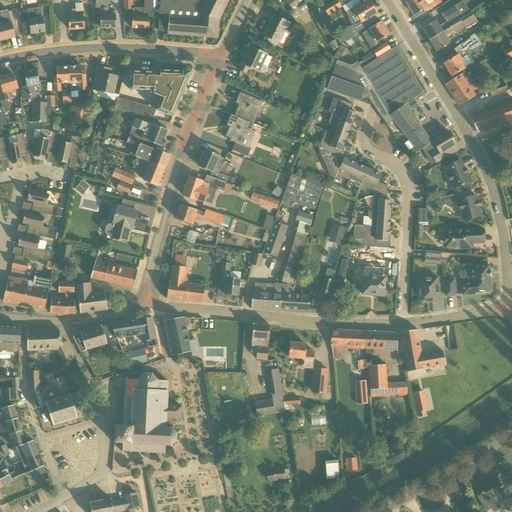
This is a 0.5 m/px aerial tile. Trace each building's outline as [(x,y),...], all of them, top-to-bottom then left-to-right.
[(108,12),(108,8),(108,0),(96,0),(96,8),(100,8),(101,28),(116,28),(116,12),(108,12)] [(132,28),(149,29),(149,16),(154,16),(152,0),(144,0),(144,9),(134,8),(134,0),(122,0),(123,10),(133,10),(132,28)] [(161,0),(159,31),(168,31),(167,34),(168,34),(176,35),(177,35),(185,35),(185,36),(186,36),(186,35),(194,36),(195,36),(203,37),(204,37),(204,35),(208,36),(208,38),(209,38),(209,37),(217,38),(219,21),(219,20),(222,14),(223,13),(222,13),(225,7),(226,7),(226,6),(228,0),(229,0),(205,0),(205,1),(200,1),(200,0),(161,0)] [(292,9),(296,5),(292,0),(288,0),(286,2),(292,9)] [(427,11),(434,7),(436,6),(431,0),(408,0),(406,2),(415,16),(426,9),(427,11)] [(328,15),(341,7),(337,1),(324,10),(328,15)] [(376,13),(369,1),(362,6),(360,3),(346,12),(349,18),(348,19),(353,26),(361,22),(376,13)] [(69,30),(85,29),(83,3),(75,4),(76,9),(68,10),(69,30)] [(430,41),(461,20),(469,14),(468,11),(462,15),(455,5),(442,13),(447,22),(439,27),(435,21),(422,28),(430,41)] [(42,17),(40,8),(27,10),(29,19),(31,34),(45,32),(43,17),(42,17)] [(294,9),(290,13),(294,17),(298,13),(294,9)] [(466,29),(477,22),(471,13),(469,14),(461,20),(430,41),(437,52),(450,44),(446,37),(454,32),(456,34),(466,28),(466,29)] [(278,43),(288,24),(274,15),(269,24),(271,25),(265,36),(278,43)] [(4,25),(2,17),(0,17),(0,40),(0,41),(15,37),(11,23),(4,25)] [(377,42),(389,35),(382,22),(369,29),(362,34),(371,48),(378,44),(377,42)] [(340,44),(353,36),(349,29),(336,37),(340,44)] [(444,64),(452,76),(465,68),(461,62),(463,61),(461,59),(483,45),(476,32),(455,49),(459,55),(444,64)] [(335,40),(329,44),(333,51),(339,47),(335,40)] [(377,58),(390,49),(386,43),(373,51),(374,53),(377,58)] [(366,66),(358,71),(355,72),(335,65),(327,89),(360,101),(362,97),(369,99),(387,125),(394,121),(406,136),(421,127),(413,117),(412,118),(409,114),(410,113),(408,111),(405,106),(410,103),(413,107),(416,104),(414,100),(424,93),(401,54),(400,54),(396,47),(397,47),(396,46),(391,49),(378,59),(372,62),(366,66)] [(511,57),(511,46),(502,52),(507,61),(511,57)] [(267,55),(250,47),(250,48),(249,47),(246,53),(247,53),(239,70),(246,74),(249,68),(259,73),(267,55)] [(365,56),(361,59),(365,66),(370,63),(365,56)] [(82,75),(82,66),(69,67),(70,83),(70,91),(86,90),(85,75),(82,75)] [(55,92),(61,92),(60,84),(70,83),(69,67),(56,68),(57,76),(54,77),(55,92)] [(113,95),(115,87),(117,77),(106,75),(107,69),(97,67),(92,90),(93,90),(111,94),(113,95)] [(322,68),(319,73),(325,76),(327,71),(322,68)] [(40,85),(37,69),(24,72),(27,86),(21,87),(24,100),(37,98),(35,86),(40,85)] [(156,110),(173,117),(188,79),(188,80),(189,79),(188,78),(187,79),(183,77),(183,72),(184,72),(184,71),(183,71),(160,70),(160,73),(155,73),(130,72),(129,90),(154,91),(154,94),(161,97),(156,110)] [(460,106),(460,105),(475,96),(462,77),(461,74),(445,85),(460,106)] [(12,98),(9,91),(18,88),(14,75),(0,78),(0,81),(3,92),(4,92),(6,100),(1,101),(4,113),(10,111),(7,100),(12,98)] [(491,97),(507,92),(504,82),(488,87),(491,97)] [(263,110),(260,109),(263,102),(240,93),(236,103),(241,105),(239,109),(238,108),(234,116),(236,116),(257,125),(263,110)] [(470,115),(469,116),(477,133),(478,133),(511,121),(511,99),(511,97),(496,102),(499,109),(479,116),(478,113),(470,115)] [(355,113),(350,111),(353,105),(340,101),(336,113),(335,112),(332,114),(330,119),(350,127),(350,126),(352,127),(352,126),(351,125),(355,113)] [(46,122),(47,103),(33,102),(32,122),(46,122)] [(83,126),(88,106),(77,104),(72,123),(83,126)] [(234,116),(231,115),(227,125),(231,127),(230,131),(229,130),(225,139),(230,141),(229,141),(231,142),(231,141),(235,143),(232,150),(248,157),(251,149),(245,146),(253,124),(257,126),(257,125),(236,116),(234,116)] [(128,139),(140,143),(142,139),(161,147),(168,130),(148,122),(147,124),(135,119),(132,127),(132,128),(128,139)] [(346,139),(350,127),(330,119),(328,123),(330,126),(331,126),(329,132),(325,131),(325,132),(346,139)] [(432,142),(421,127),(406,136),(417,151),(432,142)] [(55,154),(60,134),(41,130),(35,157),(44,159),(46,152),(55,154)] [(341,151),(346,139),(325,132),(321,144),(323,145),(341,151)] [(445,151),(456,144),(449,132),(432,142),(417,151),(418,153),(426,146),(434,160),(429,163),(431,167),(448,156),(445,151)] [(13,164),(22,162),(21,156),(30,154),(26,133),(16,135),(18,143),(9,144),(13,164)] [(78,159),(82,139),(72,136),(70,144),(62,142),(57,161),(67,164),(68,157),(78,159)] [(140,143),(135,156),(142,159),(143,159),(165,167),(170,155),(140,143)] [(337,179),(344,158),(341,151),(323,145),(321,144),(319,149),(330,176),(337,179)] [(198,166),(212,172),(210,176),(227,182),(229,177),(219,173),(218,174),(213,172),(217,163),(222,166),(225,160),(219,157),(206,150),(198,166)] [(351,181),(358,165),(344,158),(337,179),(339,180),(343,179),(343,177),(351,181)] [(158,186),(165,167),(143,159),(142,159),(138,170),(138,173),(138,175),(140,177),(141,178),(143,180),(158,186)] [(464,169),(460,161),(445,167),(453,189),(471,182),(466,169),(464,169)] [(368,169),(358,165),(351,181),(355,183),(354,184),(356,187),(362,190),(371,170),(369,169),(370,168),(369,168),(368,169)] [(132,184),(135,177),(116,169),(112,176),(132,184)] [(387,195),(387,186),(378,182),(381,175),(371,170),(362,190),(364,191),(367,189),(368,188),(374,191),(373,197),(369,196),(364,198),(365,200),(371,198),(375,198),(375,194),(387,195)] [(291,174),(281,204),(293,208),(295,203),(315,210),(324,186),(291,174)] [(210,176),(206,175),(204,182),(190,178),(183,196),(197,200),(197,199),(205,201),(207,194),(210,186),(224,191),(227,184),(227,182),(210,176)] [(83,195),(90,186),(82,180),(75,189),(83,195)] [(129,193),(131,187),(120,182),(117,188),(129,193)] [(227,184),(224,191),(230,194),(233,186),(227,184)] [(277,185),(271,193),(278,198),(283,191),(277,185)] [(324,190),(322,195),(330,198),(332,193),(324,190)] [(53,216),(55,206),(47,204),(49,195),(30,191),(28,201),(34,202),(32,211),(53,216)] [(250,201),(260,204),(266,206),(269,198),(262,196),(253,193),(250,201)] [(386,200),(387,195),(375,194),(375,198),(371,198),(365,200),(369,208),(368,214),(390,215),(392,215),(392,214),(390,214),(391,201),(386,200)] [(101,202),(111,205),(114,199),(104,195),(101,202)] [(441,206),(455,202),(453,195),(439,199),(441,206)] [(477,202),(476,195),(458,200),(463,219),(472,217),(472,219),(481,217),(479,207),(480,207),(478,201),(477,202)] [(176,219),(191,224),(194,217),(221,226),(227,227),(231,219),(231,218),(225,216),(206,210),(204,213),(180,205),(176,219)] [(133,228),(137,212),(117,207),(113,225),(110,224),(108,225),(106,227),(105,232),(105,234),(107,236),(112,237),(111,239),(120,241),(121,239),(128,241),(131,227),(133,228)] [(58,208),(57,216),(63,218),(65,210),(58,208)] [(428,223),(428,212),(429,209),(419,209),(419,223),(428,223)] [(309,225),(312,216),(297,210),(294,220),(309,225)] [(48,238),(50,228),(43,227),(44,218),(25,214),(23,223),(29,224),(27,234),(48,238)] [(389,228),(390,215),(368,214),(368,217),(370,220),(372,220),(371,226),(363,226),(354,225),(356,220),(352,218),(351,224),(354,226),(357,226),(389,228)] [(277,258),(288,226),(274,221),(270,234),(266,243),(263,253),(277,258)] [(333,225),(329,237),(342,241),(346,228),(333,225)] [(390,242),(390,241),(388,241),(389,228),(357,226),(354,226),(353,239),(363,239),(362,246),(381,247),(382,241),(390,242)] [(484,243),(484,230),(444,231),(445,246),(459,246),(459,248),(472,247),(472,243),(484,243)] [(50,262),(52,252),(38,249),(40,240),(20,236),(18,246),(24,247),(23,256),(48,261),(50,262)] [(61,245),(58,263),(68,265),(71,246),(61,245)] [(441,266),(441,262),(441,253),(425,252),(424,261),(424,264),(441,266)] [(259,267),(262,256),(254,255),(252,265),(259,267)] [(133,288),(138,271),(111,264),(113,260),(97,257),(90,278),(132,287),(132,288),(133,288)] [(385,269),(386,265),(386,260),(365,258),(362,294),(384,296),(385,278),(385,269)] [(26,271),(27,263),(14,260),(12,267),(26,271)] [(231,264),(229,263),(222,263),(221,263),(219,285),(225,286),(224,294),(238,296),(239,288),(244,289),(245,280),(240,280),(240,279),(229,278),(231,264)] [(167,299),(203,303),(205,286),(186,284),(187,268),(185,267),(172,265),(170,282),(169,282),(167,299)] [(489,271),(488,266),(472,268),(473,283),(462,284),(463,295),(474,294),(474,292),(490,291),(489,277),(491,277),(490,271),(489,271)] [(45,311),(50,284),(51,279),(34,276),(33,282),(39,283),(35,299),(33,298),(31,308),(45,311)] [(32,287),(13,283),(14,278),(8,277),(3,302),(31,308),(33,298),(35,299),(39,283),(33,282),(32,287)] [(329,296),(332,286),(333,281),(325,278),(320,293),(329,296)] [(439,301),(438,278),(418,279),(418,288),(417,288),(418,298),(425,297),(425,302),(439,301)] [(73,281),(73,279),(66,279),(66,282),(59,283),(59,293),(66,292),(66,298),(51,298),(50,313),(66,314),(76,314),(76,297),(73,298),(73,293),(74,293),(74,281),(73,281)] [(446,296),(455,295),(454,280),(445,280),(446,296)] [(91,294),(90,283),(75,285),(76,297),(79,297),(79,299),(80,313),(107,310),(105,292),(91,294)] [(251,309),(263,310),(263,298),(270,298),(270,292),(266,292),(267,284),(255,283),(254,290),(252,290),(251,309)] [(263,310),(281,311),(282,290),(284,290),(290,289),(292,285),(274,283),(274,285),(273,292),(270,292),(270,298),(263,298),(263,310)] [(294,294),(294,285),(292,285),(290,289),(284,290),(282,290),(281,311),(309,313),(310,295),(294,294)] [(111,324),(102,327),(106,340),(118,336),(119,338),(141,335),(143,342),(146,341),(147,348),(158,346),(153,321),(152,317),(111,324)] [(172,355),(191,351),(191,349),(187,332),(184,317),(164,321),(172,355)] [(267,361),(267,360),(270,325),(253,324),(251,350),(257,350),(256,360),(267,361)] [(18,328),(0,326),(0,350),(19,351),(19,350),(20,344),(19,327),(18,327),(18,328)] [(106,340),(102,327),(102,326),(80,333),(79,333),(75,335),(74,335),(73,338),(81,352),(82,352),(89,350),(107,344),(108,348),(119,344),(117,339),(119,338),(118,336),(106,340)] [(61,344),(59,330),(27,331),(27,350),(57,349),(64,364),(75,358),(68,343),(68,342),(61,344)] [(365,349),(365,346),(362,346),(364,332),(332,330),(331,348),(332,348),(332,350),(342,350),(347,351),(347,348),(365,349)] [(400,332),(400,334),(405,365),(406,365),(407,372),(435,368),(445,366),(443,351),(421,355),(417,330),(400,332)] [(397,351),(398,334),(364,332),(362,346),(365,346),(365,349),(374,350),(379,350),(379,355),(379,358),(390,358),(391,350),(397,351)] [(313,369),(313,360),(314,352),(305,351),(306,344),(290,343),(289,358),(302,359),(302,368),(313,369)] [(144,349),(128,352),(131,365),(147,362),(144,349)] [(364,369),(364,359),(356,360),(356,369),(364,369)] [(371,398),(374,397),(408,395),(407,382),(387,383),(386,365),(368,366),(371,398)] [(283,393),(279,369),(267,371),(271,395),(272,395),(282,394),(283,393)] [(325,394),(327,370),(315,369),(312,393),(325,394)] [(39,372),(28,372),(30,392),(40,389),(39,380),(39,372)] [(151,375),(144,374),(144,372),(142,373),(143,375),(138,379),(136,378),(136,379),(137,380),(128,379),(128,389),(125,389),(125,390),(128,390),(127,398),(125,398),(125,399),(127,400),(127,407),(125,407),(125,409),(127,409),(127,416),(124,416),(124,418),(127,418),(126,423),(123,423),(120,425),(115,425),(115,429),(114,439),(114,438),(114,443),(118,443),(123,443),(122,452),(124,452),(124,451),(130,451),(130,453),(131,453),(131,451),(139,452),(139,453),(140,453),(140,452),(148,452),(148,454),(149,454),(149,452),(156,453),(156,454),(158,454),(158,453),(164,453),(163,454),(165,454),(165,445),(170,445),(171,447),(172,447),(171,445),(176,441),(177,442),(178,441),(176,440),(177,434),(179,433),(178,432),(176,433),(172,428),(173,427),(173,422),(179,422),(179,418),(181,418),(182,407),(167,406),(168,381),(158,381),(159,380),(158,379),(156,380),(152,375),(153,373),(152,372),(151,375)] [(51,385),(40,389),(30,392),(36,409),(47,406),(53,425),(77,418),(74,408),(80,406),(75,393),(70,395),(64,376),(49,381),(51,385)] [(0,396),(0,400),(17,400),(17,389),(0,389),(0,396)] [(367,392),(357,392),(358,404),(367,404),(367,392)] [(273,407),(274,414),(285,412),(284,405),(283,400),(282,394),(272,395),(272,400),(273,407)] [(272,400),(255,402),(257,417),(274,414),(272,400)] [(5,422),(18,418),(14,405),(1,409),(5,422)] [(325,415),(310,415),(310,424),(325,424),(325,415)] [(9,434),(22,431),(18,418),(5,422),(9,434)] [(14,448),(21,446),(21,445),(26,443),(22,431),(9,434),(14,448)] [(27,458),(39,453),(33,440),(26,443),(21,445),(21,446),(27,458)] [(32,471),(35,470),(44,466),(39,453),(27,458),(32,471)] [(356,458),(345,458),(346,471),(357,470),(356,458)] [(339,478),(337,460),(325,461),(327,479),(339,478)] [(46,471),(44,467),(45,467),(45,466),(28,473),(31,479),(47,472),(47,471),(46,471)] [(268,483),(285,480),(283,468),(266,471),(268,483)] [(11,479),(9,474),(5,477),(0,479),(0,507),(0,505),(0,493),(2,493),(0,489),(0,488),(13,482),(11,479)] [(511,490),(500,497),(495,489),(495,488),(479,498),(487,511),(491,508),(493,511),(494,511),(495,511),(511,503),(511,504),(511,490)] [(140,509),(137,494),(124,496),(125,499),(112,502),(111,499),(90,503),(91,511),(120,511),(124,511),(134,511),(134,510),(140,509)]
